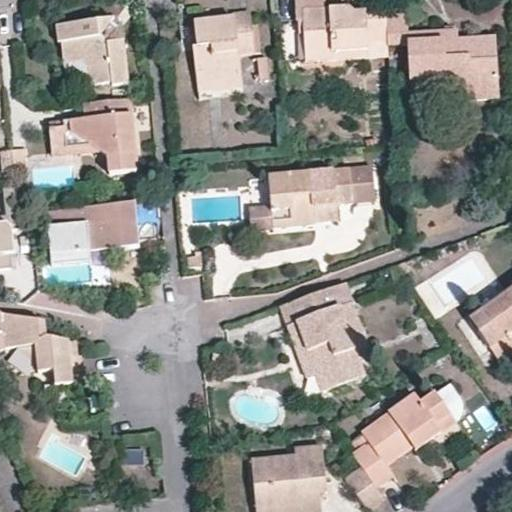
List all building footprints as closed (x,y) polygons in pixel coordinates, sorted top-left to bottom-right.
[(389,44),(388,19),(387,3),(366,4),(366,17),(358,17),(354,23),(346,23),(346,12),(327,12),(326,0),(296,0),(297,23),(303,23),(304,42),(312,41),(313,65),(368,61),(367,46),(389,44)] [(198,86),(226,82),(227,89),(247,87),(242,52),(254,51),(248,6),(230,9),(231,13),(199,18),(202,37),(203,48),(198,49),(193,50),(198,86)] [(352,12),(346,12),(346,23),(354,23),(358,17),(354,14),(352,12)] [(409,18),(388,19),(389,44),(389,51),(413,50),(415,85),(469,83),(470,100),(470,104),(501,102),(501,101),(502,101),(502,100),(502,99),(498,44),(498,43),(498,42),(497,41),(496,41),(462,44),(461,35),(449,36),(411,38),(409,18)] [(131,87),(126,36),(113,28),(113,22),(59,29),(60,45),(63,45),(65,59),(72,65),(75,65),(78,64),(80,64),(83,64),(86,65),(88,67),(89,69),(91,72),(92,81),(99,86),(114,85),(114,88),(131,87)] [(113,28),(126,36),(125,28),(120,25),(117,22),(113,22),(113,28)] [(305,66),(313,65),(312,41),(304,42),(305,66)] [(263,76),(260,58),(253,59),(255,63),(255,77),(263,76)] [(199,92),(227,89),(226,82),(198,86),(199,92)] [(470,100),(469,83),(415,85),(415,102),(470,100)] [(139,175),(131,102),(81,107),(83,123),(69,124),(70,137),(99,156),(106,161),(107,178),(139,175)] [(99,156),(70,137),(69,124),(58,124),(48,125),(51,161),(99,156)] [(26,173),(25,159),(29,158),(28,152),(12,153),(15,174),(26,173)] [(377,204),(374,169),(349,171),(272,178),(276,230),(317,227),(317,220),(316,209),(340,207),(377,204)] [(160,242),(158,205),(128,209),(48,216),(52,271),(90,268),(89,256),(140,252),(140,244),(153,243),(160,242)] [(341,218),(340,207),(316,209),(317,220),(328,219),(341,218)] [(0,276),(12,275),(8,233),(3,230),(0,230),(0,276)] [(359,358),(341,307),(357,301),(351,287),(350,285),(283,309),(296,344),(306,340),(320,378),(325,392),(366,377),(359,358)] [(511,296),(480,319),(488,330),(482,335),(507,368),(511,364),(511,296)] [(376,352),(357,301),(341,307),(359,358),(376,352)] [(49,340),(49,326),(0,315),(0,352),(2,352),(35,349),(38,376),(54,374),(55,387),(86,383),(84,367),(83,358),(80,357),(77,345),(49,340)] [(310,382),(320,378),(306,340),(296,344),(303,362),(310,382)] [(82,407),(80,392),(61,393),(60,394),(60,395),(60,409),(66,408),(67,418),(83,416),(82,407)] [(364,468),(379,488),(397,473),(391,464),(411,449),(415,446),(412,443),(420,437),(428,447),(445,435),(439,427),(439,426),(439,425),(440,425),(441,424),(451,416),(437,397),(424,406),(417,398),(416,397),(415,397),(414,397),(414,398),(367,433),(373,443),(355,456),(364,468)] [(486,405),(474,411),(483,432),(496,426),(486,405)] [(439,427),(445,435),(450,441),(463,431),(451,416),(441,424),(440,425),(439,425),(439,426),(439,427)] [(420,453),(428,447),(420,437),(412,443),(415,446),(420,453)] [(324,511),(324,508),(323,496),(317,496),(316,482),(329,480),(325,450),(306,451),(307,460),(298,461),(254,464),(259,511),(301,509),(301,511),(324,511)] [(298,452),(298,461),(307,460),(306,451),(298,452)] [(369,511),(387,499),(379,488),(364,468),(346,482),(369,511)] [(317,496),(323,496),(330,495),(329,480),(316,482),(317,496)]
